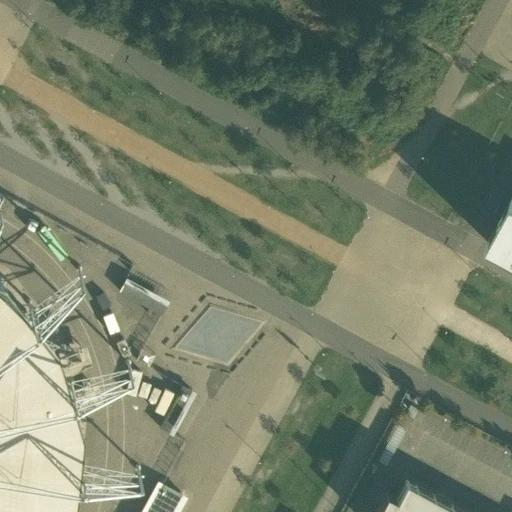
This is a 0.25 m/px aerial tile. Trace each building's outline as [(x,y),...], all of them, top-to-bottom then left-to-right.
[(511,197),(487,245),(511,258),(511,197)] [(0,511),(65,511),(71,500),(76,467),(140,471),(142,466),(77,455),(79,418),(70,384),(133,361),(131,359),(67,374),(57,339),(36,310),(82,268),(80,263),(28,300),(5,275),(0,271),(0,216),(7,201),(4,200),(0,206),(0,511)] [(168,301),(126,278),(118,291),(161,314),(168,301)] [(181,385),(159,427),(173,434),(195,392),(181,385)] [(405,413),(413,418),(418,409),(409,405),(405,413)] [(466,511),(405,479),(395,497),(386,492),(374,511),(466,511)]
